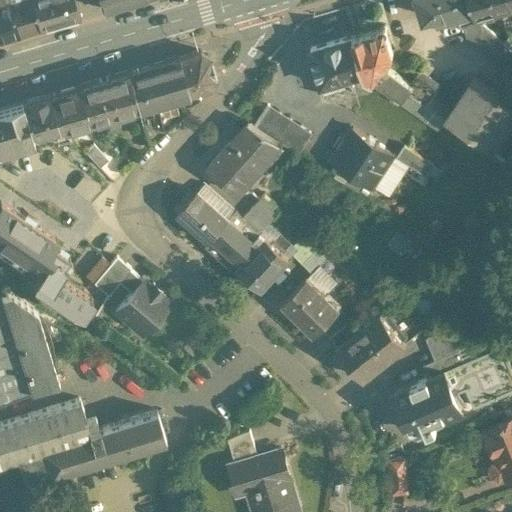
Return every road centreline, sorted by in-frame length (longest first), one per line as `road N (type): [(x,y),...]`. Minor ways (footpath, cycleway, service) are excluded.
road 1 (residential): [(356,511),(339,429),(324,404),(158,249),(133,213),(148,168),(242,67),(274,0)]
road 2 (primary): [(0,71),(245,0)]
